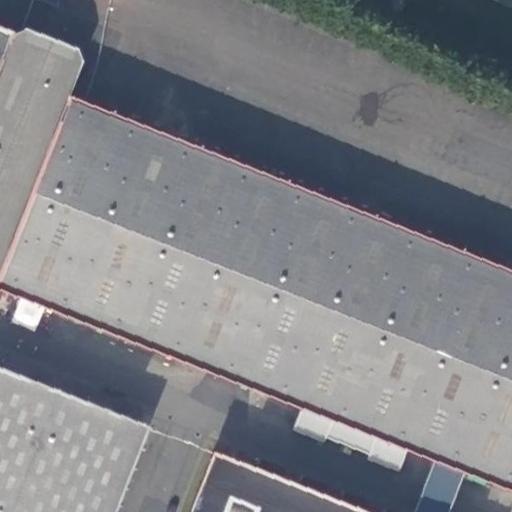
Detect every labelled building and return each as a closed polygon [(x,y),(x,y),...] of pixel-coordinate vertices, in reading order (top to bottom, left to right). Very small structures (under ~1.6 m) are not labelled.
[(0,69),(14,34),(0,28),(0,69)] [(511,272),(69,98),(83,62),(78,49),(58,58),(47,53),(35,49),(27,29),(14,34),(0,69),(0,287),(303,406),(294,429),(325,441),(327,437),(370,453),(368,458),(400,471),(409,448),(511,488),(511,272)] [(35,324),(42,306),(21,298),(14,316),(35,324)] [(112,511),(147,425),(0,367),(0,511),(112,511)] [(366,511),(217,453),(193,511),(366,511)]
